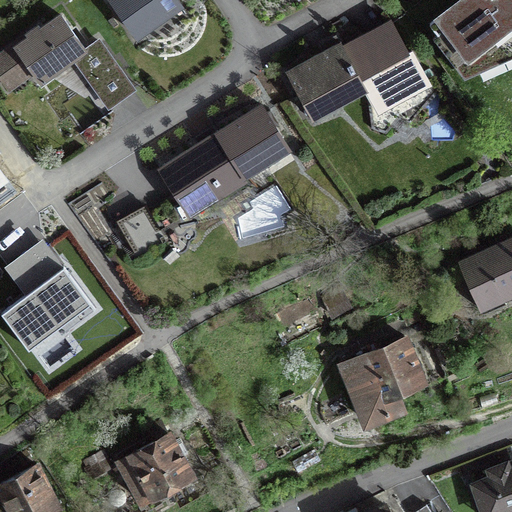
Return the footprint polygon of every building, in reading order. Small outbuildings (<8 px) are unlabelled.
[(178,8),(179,7),(174,0),(108,0),(134,35),(135,35),(133,32),(174,2),(178,8)] [(511,0),(463,0),(442,17),(476,62),(504,41),(511,51),(511,0)] [(40,32),(37,28),(26,36),(28,40),(16,49),(14,47),(0,57),(0,80),(1,82),(26,65),(39,84),(40,83),(39,82),(72,59),(107,108),(131,91),(97,42),(84,51),(60,18),(40,32)] [(322,53),(325,58),(290,77),(288,72),(286,73),(311,118),(313,118),(309,111),(358,85),(362,91),(385,78),(399,99),(424,83),(425,85),(427,84),(410,53),(406,55),(390,24),(342,50),(338,44),(337,45),(337,46),(324,53),(323,52),(322,53)] [(198,145),(197,143),(195,144),(196,146),(163,166),(163,165),(161,166),(180,206),(215,187),(221,194),(222,193),(222,192),(243,179),(243,180),(245,179),(241,173),(283,147),(287,152),(288,151),(261,107),(259,109),(260,110),(218,136),(215,132),(214,133),(215,134),(198,145)] [(164,243),(146,210),(117,226),(135,259),(164,243)] [(482,314),(511,299),(511,239),(459,263),(482,314)] [(63,268),(1,313),(31,355),(93,310),(63,268)] [(330,317),(348,306),(337,288),(319,298),(330,317)] [(422,381),(404,339),(340,365),(364,423),(401,408),(395,392),(422,381)] [(138,501),(189,472),(168,434),(116,463),(138,501)] [(296,473),(318,461),(312,450),(290,462),(296,473)] [(486,471),(489,478),(471,485),(480,511),(509,511),(511,511),(511,469),(508,471),(505,464),(486,471)] [(44,511),(56,506),(35,465),(0,483),(0,493),(9,511),(44,511)] [(449,511),(439,496),(414,511),(449,511)]
